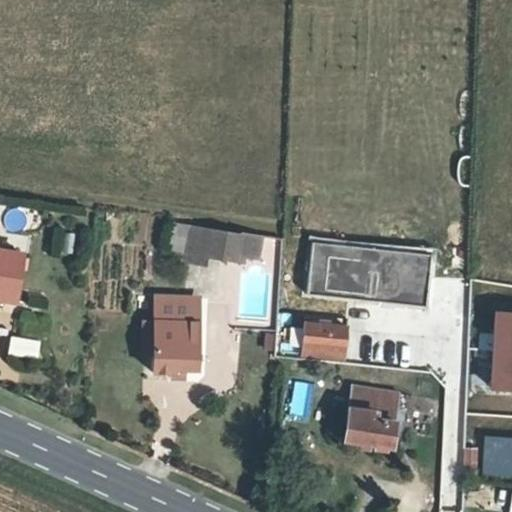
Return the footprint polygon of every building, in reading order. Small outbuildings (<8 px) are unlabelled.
[(184,256),(203,259),(205,251),(236,257),(237,250),(239,228),(190,220),(184,256)] [(239,228),(237,250),(256,252),(258,231),(239,228)] [(60,232),(59,254),(75,255),(76,232),(60,232)] [(0,292),(12,295),(19,247),(0,244),(0,292)] [(330,252),(326,293),(424,304),(428,265),(330,252)] [(195,312),(196,296),(157,293),(155,310),(195,312)] [(511,306),(494,305),(489,379),(511,381),(511,306)] [(195,323),(195,312),(155,310),(154,320),(152,371),(171,372),(173,365),(197,368),(200,323),(195,323)] [(301,319),(299,344),(347,349),(349,324),(301,319)] [(7,354),(39,358),(41,338),(9,335),(7,354)] [(350,383),(342,435),(389,443),(398,390),(350,383)] [(511,437),(484,437),(483,471),(511,471),(511,437)] [(464,469),(478,470),(479,449),(464,445),(464,469)] [(432,480),(429,511),(457,511),(460,482),(432,480)]
